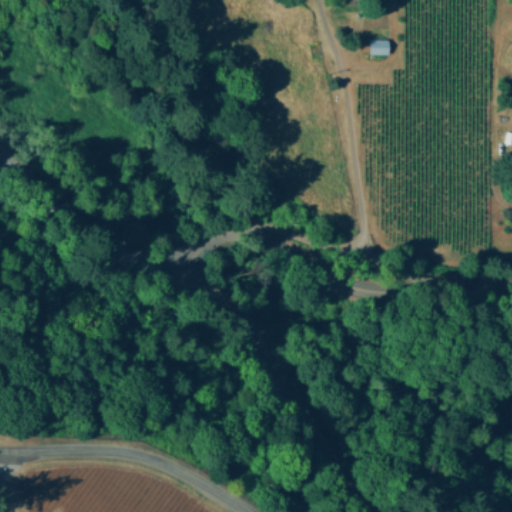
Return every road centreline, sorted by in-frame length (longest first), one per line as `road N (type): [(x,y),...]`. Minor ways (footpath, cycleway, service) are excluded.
road 1 (residential): [(361,511),(317,430),(224,299),(121,245),(0,157)]
road 2 (residential): [(511,286),(341,282),(247,234),(194,243),(161,265)]
road 3 (residential): [(247,234),(211,153),(178,0)]
